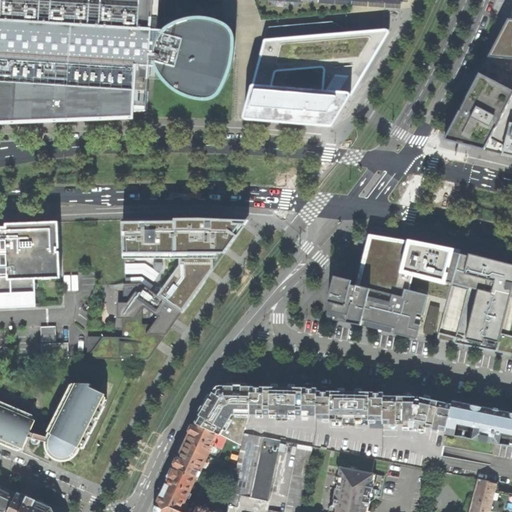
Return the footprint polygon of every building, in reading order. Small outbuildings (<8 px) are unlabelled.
[(0,0),(0,122),(28,122),(47,121),(50,121),(58,120),(80,119),(95,118),(113,118),(125,117),(137,117),(138,107),(140,81),(153,82),(153,68),(161,68),(167,78),(174,85),(181,92),(197,99),(210,100),(221,97),(226,93),(230,88),(234,75),(236,66),(240,51),(240,38),(239,33),(234,27),(227,23),(217,19),(207,18),(198,18),(189,20),(179,24),(170,30),(156,29),(158,0),(0,0)] [(275,16),(269,36),(330,33),(331,16),(275,16)] [(511,19),(484,72),(511,86),(511,19)] [(252,90),(245,119),(323,124),(335,125),(354,94),(389,35),(387,32),(333,37),(263,43),(252,87),(252,90)] [(511,86),(484,72),(453,133),(452,134),(451,136),(454,137),(469,140),(489,145),(511,102),(511,86)] [(511,102),(489,145),(511,151),(511,102)] [(127,219),(129,250),(179,252),(179,258),(181,263),(159,296),(185,313),(250,224),(240,222),(202,219),(147,219),(127,219)] [(61,278),(61,269),(60,252),(57,252),(57,248),(60,248),(59,222),(6,224),(6,227),(0,227),(0,297),(36,296),(35,279),(61,278)] [(452,283),(461,252),(463,246),(389,231),(387,237),(376,234),(365,282),(340,280),(329,319),(437,340),(439,333),(452,283)] [(511,264),(461,252),(452,283),(468,287),(456,337),(439,333),(437,340),(511,354),(511,336),(501,333),(510,298),(511,298),(511,264)] [(170,334),(185,313),(159,296),(141,283),(125,283),(125,304),(120,304),(120,318),(124,318),(123,335),(98,335),(88,335),(88,361),(94,361),(150,361),(170,334)] [(43,327),(44,358),(70,357),(70,342),(58,342),(58,326),(43,327)] [(78,446),(83,448),(107,400),(107,399),(107,397),(106,396),(105,394),(90,386),(92,383),(73,382),(72,384),(48,431),(50,432),(47,437),(51,438),(50,442),(49,444),(50,447),(51,450),(53,453),(56,456),(60,457),(64,458),(67,457),(70,456),(73,454),(75,452),(78,446)] [(213,393),(194,424),(218,435),(241,446),(243,433),(249,415),(276,416),(276,418),(288,418),(289,416),(316,416),(316,391),(316,388),(280,387),(224,386),(224,389),(220,392),(216,395),(213,393)] [(33,415),(32,414),(36,403),(0,387),(0,442),(18,450),(19,450),(21,450),(23,448),(28,436),(30,432),(35,420),(35,419),(35,417),(33,416),(33,415)] [(348,392),(316,391),(316,416),(316,419),(344,419),(344,422),(356,422),(356,419),(383,420),(384,396),(384,392),(348,392)] [(412,396),(384,396),(383,420),(383,424),(403,424),(403,427),(414,428),(425,430),(426,428),(446,431),(451,404),(425,398),(423,403),(421,403),(421,402),(420,400),(418,399),(416,399),(415,400),(414,402),(412,402),(412,396)] [(452,401),(451,404),(446,431),(445,434),(511,445),(511,412),(496,410),(452,401)] [(189,436),(184,445),(208,457),(218,435),(194,424),(189,436)] [(28,436),(50,442),(51,438),(47,437),(30,432),(28,436)] [(261,437),(243,433),(241,446),(231,493),(228,505),(237,507),(239,496),(248,498),(248,497),(261,437)] [(280,441),(261,437),(248,497),(268,500),(280,441)] [(299,511),(313,447),(298,444),(284,511),(299,511)] [(179,456),(174,467),(197,477),(198,478),(208,457),(184,445),(179,456)] [(366,511),(369,500),(367,497),(364,497),(365,495),(365,493),(372,495),(374,484),(370,483),(372,473),(357,470),(357,468),(349,466),(349,469),(341,467),(339,477),(340,477),(339,483),(338,483),(333,506),(335,506),(333,511),(366,511)] [(169,478),(164,490),(186,500),(197,477),(174,467),(169,478)] [(511,511),(511,492),(494,490),(495,482),(476,478),(468,511),(511,511)] [(0,511),(8,511),(16,497),(0,488),(0,511)] [(155,511),(180,511),(186,500),(164,490),(159,501),(155,508),(156,511),(155,511)] [(18,494),(16,497),(8,511),(53,511),(51,508),(18,494)]
